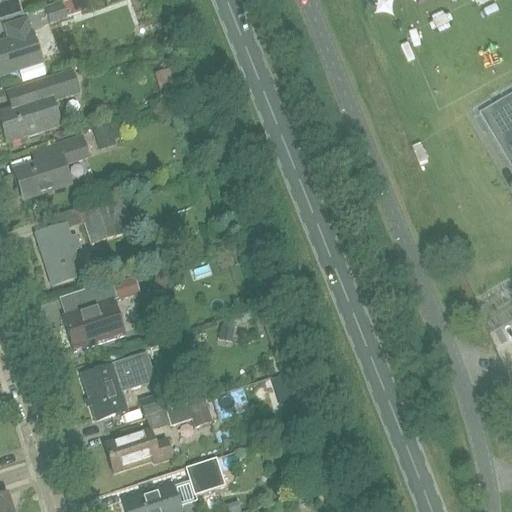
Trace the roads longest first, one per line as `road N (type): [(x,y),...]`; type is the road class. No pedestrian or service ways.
road 1 (secondary): [(426,511),(226,0)]
road 2 (unclassified): [(490,511),(453,362),(307,0)]
road 3 (unclassified): [(64,511),(0,311)]
